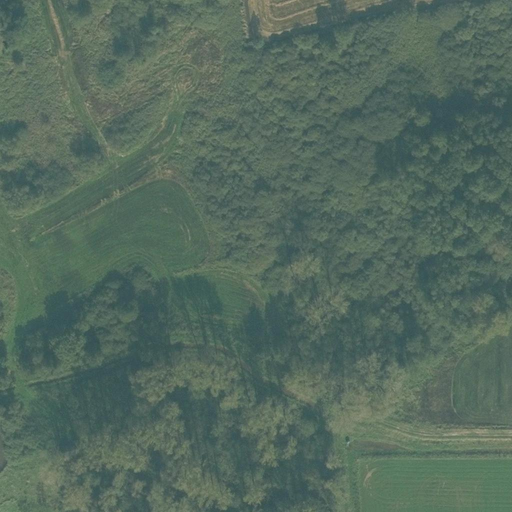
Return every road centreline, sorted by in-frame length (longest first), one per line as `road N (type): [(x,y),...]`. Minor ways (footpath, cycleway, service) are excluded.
road 1 (track): [(18,327),(21,390),(76,442),(234,511)]
road 2 (track): [(338,511),(333,440),(348,414),(423,434),(511,434)]
